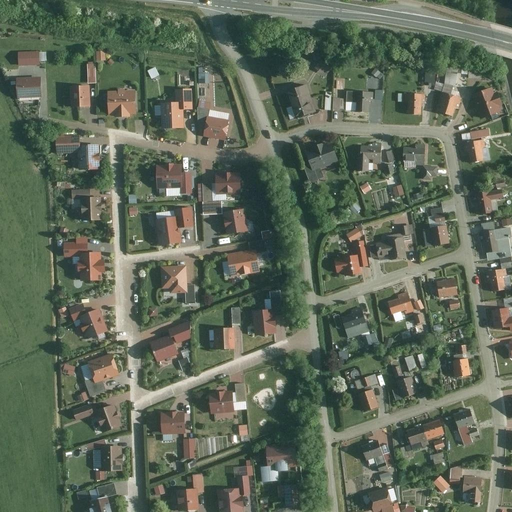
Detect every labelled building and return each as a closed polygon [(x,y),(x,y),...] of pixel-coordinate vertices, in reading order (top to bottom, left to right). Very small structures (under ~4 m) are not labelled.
[(99,51),(99,60),(108,60),(107,51),(99,51)] [(40,52),(16,53),(17,68),(40,67),(40,52)] [(324,59),(317,68),(327,75),(334,66),(324,59)] [(89,63),(90,83),(99,83),(98,62),(89,63)] [(151,70),(153,78),(162,75),(159,67),(151,70)] [(471,67),(471,79),(490,79),(491,67),(471,67)] [(41,78),(16,79),(17,98),(42,97),(41,78)] [(308,85),(288,91),(297,120),(317,114),(308,85)] [(90,87),(70,88),(71,108),(91,107),(90,87)] [(494,88),(472,96),(481,120),(502,113),(500,107),(502,107),(497,93),(495,94),(494,88)] [(175,91),(176,103),(183,103),(183,111),(192,110),(192,90),(175,91)] [(136,92),(108,93),(109,115),(136,114),(136,92)] [(374,92),(347,92),(347,102),(357,102),(357,112),(370,113),(370,102),(373,102),(374,92)] [(462,98),(444,93),(439,111),(454,116),(455,109),(458,110),(462,98)] [(426,95),(404,95),(404,102),(409,102),(408,114),(421,114),(422,105),(425,105),(426,95)] [(346,110),(346,98),(335,98),(335,110),(346,110)] [(176,103),(161,104),(162,130),(184,129),(183,111),(183,103),(176,103)] [(229,122),(206,118),(203,137),(226,141),(229,122)] [(464,133),(466,141),(493,137),(492,129),(464,133)] [(483,141),(464,145),(465,153),(469,153),(471,163),(484,161),(481,149),(485,148),(483,141)] [(332,142),(306,152),(311,165),(304,167),(311,186),(320,183),(319,180),(324,178),(321,168),(339,162),(332,142)] [(372,147),(361,146),(360,157),(363,158),(362,173),(369,174),(369,163),(381,164),(383,144),(372,143),(372,147)] [(415,148),(404,147),(403,165),(426,166),(427,145),(416,145),(415,148)] [(99,146),(78,147),(79,170),(100,169),(99,146)] [(397,173),(395,151),(385,151),(386,164),(387,164),(387,173),(397,173)] [(182,165),(156,166),(158,189),(183,188),(182,165)] [(435,167),(422,167),(423,180),(430,180),(430,177),(435,177),(435,167)] [(240,173),(216,174),(216,193),(240,193),(240,173)] [(367,193),(373,189),(370,184),(364,188),(367,193)] [(398,197),(407,195),(404,185),(395,187),(398,197)] [(501,190),(472,195),(473,203),(477,202),(479,215),(493,213),(491,201),(503,199),(501,190)] [(102,199),(81,199),(82,222),(103,221),(102,199)] [(433,209),(434,215),(446,213),(445,207),(433,209)] [(244,209),(223,213),(227,234),(248,230),(244,209)] [(178,217),(157,220),(160,245),(182,242),(178,217)] [(353,242),(368,234),(364,225),(349,233),(353,242)] [(405,235),(416,234),(415,225),(404,226),(405,235)] [(447,226),(431,228),(434,246),(450,244),(447,226)] [(511,234),(511,228),(482,233),(486,254),(498,252),(496,241),(508,239),(511,238),(511,234)] [(403,236),(388,239),(388,242),(375,244),(377,258),(390,255),(391,261),(407,258),(403,236)] [(498,252),(486,254),(487,261),(511,256),(508,239),(496,241),(498,252)] [(364,241),(355,243),(357,255),(335,260),(337,273),(345,271),(346,277),(362,274),(361,268),(369,266),(364,241)] [(256,250),(228,255),(231,277),(260,272),(256,250)] [(101,253),(80,254),(81,281),(103,280),(101,253)] [(187,267),(162,268),(163,289),(172,288),(172,293),(188,292),(187,267)] [(505,270),(489,272),(492,292),(506,290),(504,277),(507,277),(505,270)] [(455,280),(436,282),(439,299),(457,296),(455,280)] [(400,299),(388,303),(393,316),(405,312),(406,316),(415,313),(408,292),(399,295),(400,299)] [(423,300),(416,302),(418,311),(426,309),(423,300)] [(63,318),(70,316),(69,307),(61,309),(63,318)] [(244,325),(243,307),(234,308),(235,325),(244,325)] [(354,314),(342,318),(346,331),(358,327),(360,331),(368,328),(361,307),(353,310),(354,314)] [(151,308),(152,316),(160,316),(159,308),(151,308)] [(508,309),(490,313),(494,330),(508,327),(509,334),(511,333),(511,318),(510,319),(508,309)] [(100,310),(80,317),(87,339),(108,331),(100,310)] [(274,310),(253,312),(255,336),(276,334),(274,310)] [(418,315),(418,324),(426,323),(426,315),(418,315)] [(234,329),(215,330),(216,350),(235,349),(234,329)] [(366,346),(378,344),(377,334),(365,336),(366,346)] [(171,336),(151,343),(157,361),(178,354),(171,336)] [(457,347),(459,355),(469,353),(468,345),(457,347)] [(194,369),(190,349),(184,351),(186,359),(182,360),(184,371),(194,369)] [(424,369),(430,367),(426,353),(420,355),(424,369)] [(113,354),(88,362),(95,383),(120,375),(113,354)] [(415,355),(406,358),(412,372),(420,368),(415,355)] [(469,359),(453,361),(456,378),(472,376),(469,359)] [(77,365),(63,364),(63,373),(76,374),(77,365)] [(384,373),(363,379),(366,388),(386,383),(384,373)] [(413,376),(398,381),(404,398),(419,392),(413,376)] [(374,389),(359,394),(364,411),(379,407),(374,389)] [(233,393),(210,395),(212,414),(234,412),(233,393)] [(115,406),(95,413),(103,434),(122,427),(115,406)] [(471,410),(455,415),(465,447),(475,444),(473,439),(481,437),(478,429),(471,431),(470,428),(476,427),(471,410)] [(185,414),(161,415),(162,437),(186,436),(185,414)] [(441,421),(407,431),(411,446),(445,436),(441,421)] [(242,436),(250,435),(249,425),(241,425),(242,436)] [(186,439),(187,459),(199,458),(198,438),(186,439)] [(436,442),(439,450),(448,446),(445,438),(436,442)] [(379,441),(361,447),(367,464),(383,459),(387,469),(394,466),(387,446),(381,448),(379,441)] [(296,444),(266,447),(268,471),(298,467),(296,444)] [(122,447),(101,448),(102,472),(123,471),(122,447)] [(435,463),(447,461),(446,453),(434,454),(435,463)] [(436,482),(445,493),(453,486),(444,475),(436,482)] [(483,479),(465,478),(464,494),(471,495),(470,505),(481,506),(483,479)] [(287,485),(288,508),(305,507),(304,484),(287,485)] [(159,496),(167,493),(165,485),(157,487),(159,496)] [(388,489),(368,494),(372,511),(378,511),(392,509),(388,489)] [(199,490),(178,492),(179,511),(200,510),(199,490)] [(244,511),(242,490),(219,492),(220,511),(244,511)] [(80,499),(89,498),(89,491),(80,492),(80,499)] [(111,511),(107,498),(91,503),(93,511),(111,511)]
